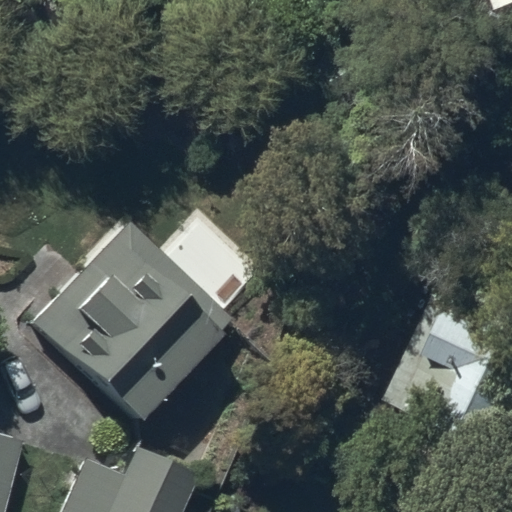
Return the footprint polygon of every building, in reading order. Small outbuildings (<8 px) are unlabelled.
[(511,0),(495,0),(506,28),(511,25),(511,0)] [(227,321),(127,226),(28,328),(131,427),(213,343),(210,339),(227,321)] [(511,298),(446,269),(386,401),(428,420),(426,425),(501,459),(511,435),(511,298)] [(0,511),(2,511),(22,441),(0,434),(0,511)] [(180,511),(196,477),(130,448),(117,478),(79,461),(56,511),(180,511)]
